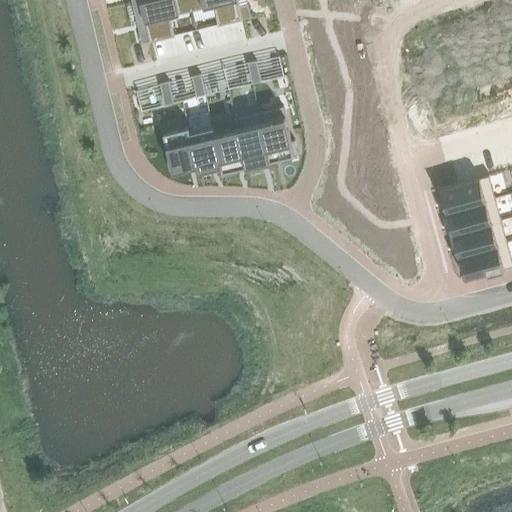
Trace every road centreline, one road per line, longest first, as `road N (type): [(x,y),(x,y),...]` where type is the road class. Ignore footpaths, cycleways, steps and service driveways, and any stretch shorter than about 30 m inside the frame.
road 1 (tertiary): [(511,362),(292,430),(137,511)]
road 2 (residential): [(73,0),(109,149),(127,185),(165,207),(258,211),(290,222)]
road 3 (tertiary): [(190,511),(310,451),(511,388)]
road 4 (residential): [(290,222),(315,152),(282,0)]
road 5 (residential): [(511,294),(439,313),(405,311),(329,255)]
